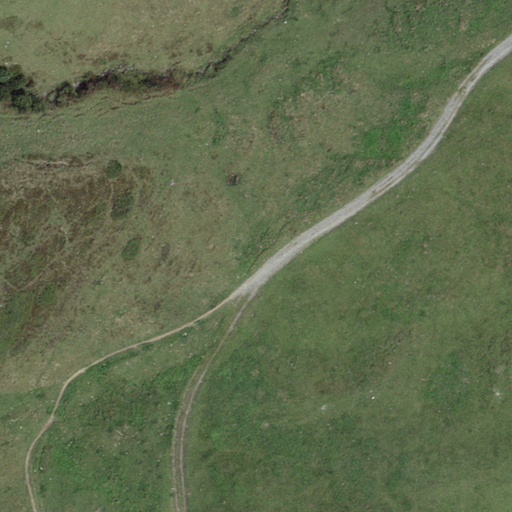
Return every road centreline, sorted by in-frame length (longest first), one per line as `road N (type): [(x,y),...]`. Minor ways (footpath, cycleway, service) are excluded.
road 1 (track): [(511,42),(474,75),(419,161),(305,239),(256,290)]
road 2 (track): [(256,290),(207,367),(179,445),(184,511)]
